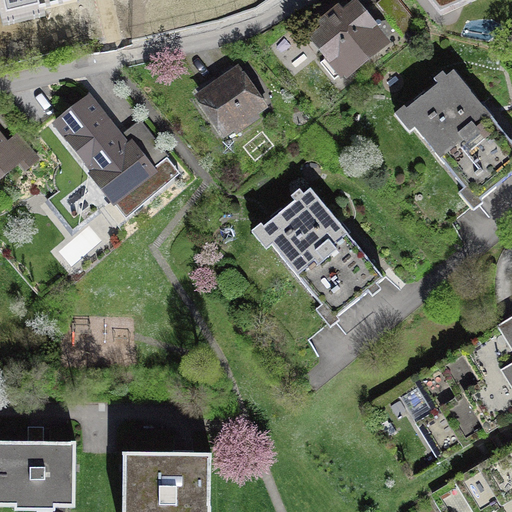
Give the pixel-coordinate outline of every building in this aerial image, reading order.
[(398,0),(380,0),(377,3),(403,36),(418,24),(398,0)] [(353,9),(320,35),(347,68),(379,42),(353,9)] [(261,105),(236,72),(199,99),(224,132),(231,127),(236,134),(257,118),(252,111),(261,105)] [(511,182),(511,150),(453,77),(397,122),(471,214),(511,182)] [(53,126),(112,201),(129,188),(137,199),(157,183),(148,171),(166,158),(137,122),(119,136),(89,98),(53,126)] [(0,138),(0,173),(16,160),(25,170),(38,159),(18,136),(6,146),(0,138)] [(314,197),(260,241),(332,328),(385,284),(314,197)] [(483,339),(511,386),(511,333),(506,325),(483,339)] [(459,354),(500,421),(511,414),(511,386),(483,339),(459,354)] [(16,353),(6,353),(0,352),(0,396),(16,397),(16,353)] [(500,421),(459,354),(416,380),(440,419),(423,430),(440,458),(500,421)] [(0,448),(0,508),(69,510),(70,449),(0,448)] [(511,450),(495,461),(511,488),(511,450)] [(511,511),(511,488),(495,461),(435,498),(443,511),(511,511)] [(211,511),(212,468),(127,467),(126,511),(211,511)]
